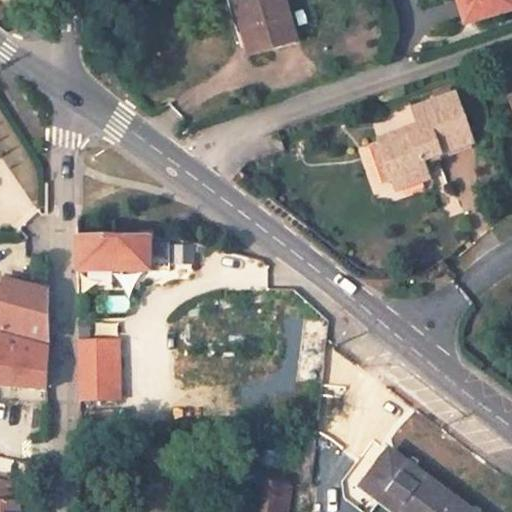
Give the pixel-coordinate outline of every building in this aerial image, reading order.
[(238,0),(248,30),(243,31),(250,54),(294,41),(282,0),(238,0)] [(460,0),(467,20),(511,8),(511,7),(509,0),(460,0)] [(379,141),(393,182),(398,180),(420,172),(425,170),(422,162),(471,143),(454,95),(412,110),(417,127),(379,141)] [(229,165),(223,174),(234,183),(240,172),(229,165)] [(401,188),(423,180),(420,172),(398,180),(401,188)] [(79,272),(150,272),(150,240),(79,240),(79,272)] [(0,330),(47,344),(47,293),(0,281),(0,283),(0,330)] [(314,332),(309,384),(323,385),(328,333),(314,332)] [(0,334),(0,387),(47,392),(47,348),(0,334)] [(119,400),(118,342),(79,343),(79,401),(119,400)] [(463,511),(388,455),(364,487),(397,511),(463,511)] [(0,511),(16,511),(17,481),(0,477),(0,511)] [(287,511),(291,488),(252,483),(248,511),(287,511)]
